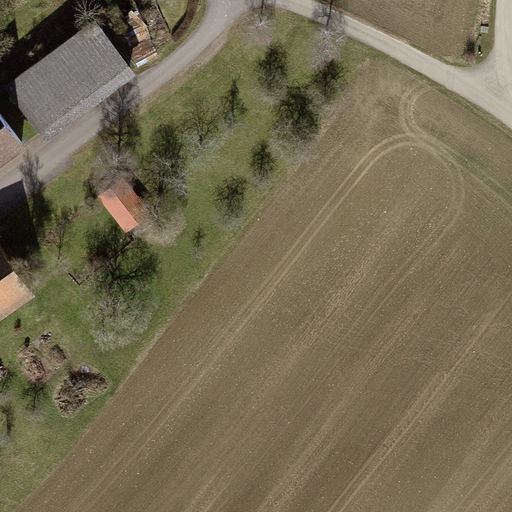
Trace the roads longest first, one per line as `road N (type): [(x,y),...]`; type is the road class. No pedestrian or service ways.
road 1 (residential): [(230,0),(189,61),(0,195)]
road 2 (unclassified): [(277,0),(397,49),(511,111)]
